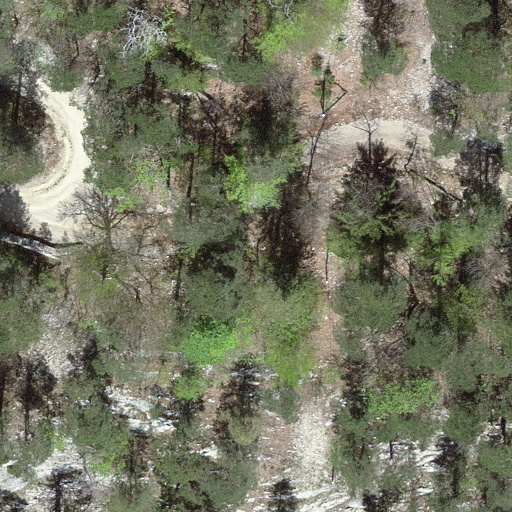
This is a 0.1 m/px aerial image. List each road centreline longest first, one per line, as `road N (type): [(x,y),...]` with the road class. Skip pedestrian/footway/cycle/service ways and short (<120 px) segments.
road 1 (track): [(42,197),(141,235),(202,229),(336,137),(377,130),(511,187)]
road 2 (track): [(0,188),(42,197),(78,171),(81,129),(43,88),(0,76)]
